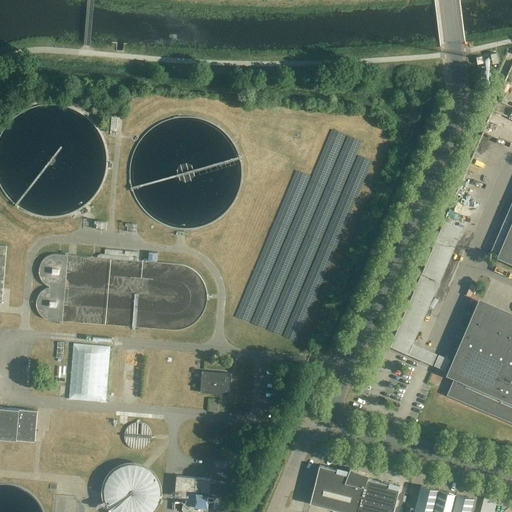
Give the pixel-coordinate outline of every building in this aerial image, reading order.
[(456,197),(468,201),(474,184),(462,179),(456,197)] [(511,205),(493,251),(511,259),(511,205)] [(96,229),(106,230),(107,221),(97,220),(96,229)] [(450,359),(418,348),(459,228),(438,221),(393,352),(446,370),(450,359)] [(135,234),(135,226),(127,225),(126,233),(135,234)] [(51,319),(63,319),(171,328),(178,328),(185,326),(190,324),(195,320),(200,315),(202,311),(205,304),(206,297),(206,293),(204,286),(202,282),(199,276),(195,272),(190,268),(185,266),(180,265),(146,262),(138,261),(139,251),(105,248),(104,252),(97,252),(97,257),(68,254),(51,253),(44,256),(40,262),(38,270),(39,277),(41,281),(48,285),(48,287),(45,287),(41,290),(37,296),(36,302),(37,309),(40,315),(41,315),(45,318),(51,319)] [(453,375),(461,378),(459,382),(455,380),(448,395),(511,422),(511,319),(483,307),(453,375)] [(109,347),(73,344),(69,399),(106,401),(109,347)] [(220,394),(230,395),(231,373),(202,371),(200,392),(211,393),(220,394)] [(0,438),(35,441),(38,410),(0,407),(0,438)] [(129,446),(133,449),(139,449),(145,448),(149,444),(152,439),(152,434),(152,433),(150,428),(146,423),(141,421),(136,421),(131,423),(127,426),(124,431),(124,436),(125,441),(129,446)] [(121,451),(117,440),(108,443),(112,454),(121,451)] [(5,467),(16,465),(14,448),(4,449),(5,456),(3,456),(5,467)] [(42,450),(40,460),(61,463),(60,469),(65,470),(66,463),(83,465),(82,472),(91,473),(92,467),(97,467),(97,463),(82,461),(47,457),(48,451),(42,450)] [(319,465),(310,503),(345,511),(356,511),(363,486),(364,486),(367,478),(368,478),(369,475),(350,468),(349,472),(319,465)] [(207,511),(209,477),(176,474),(175,495),(186,496),(185,501),(182,503),(182,509),(185,511),(207,511)] [(363,486),(356,511),(393,511),(400,486),(368,478),(367,478),(364,486),(363,486)] [(414,511),(470,511),(473,498),(421,485),(414,511)] [(482,497),(478,511),(493,511),(496,500),(482,497)]
